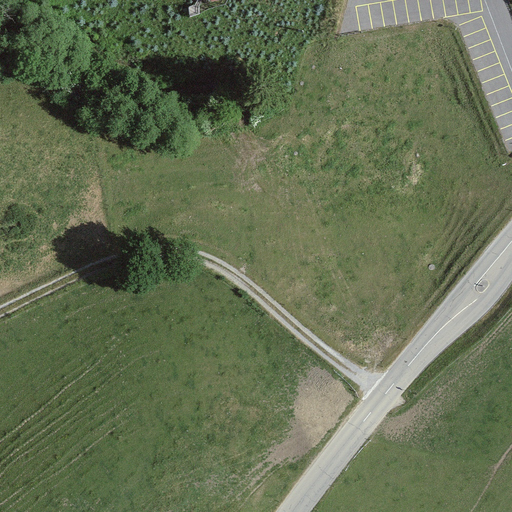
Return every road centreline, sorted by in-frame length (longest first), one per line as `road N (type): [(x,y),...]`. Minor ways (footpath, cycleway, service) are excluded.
road 1 (track): [(384,392),(319,349),(231,272),(190,253),(144,251),(0,313)]
road 2 (tertiary): [(292,511),(511,246)]
